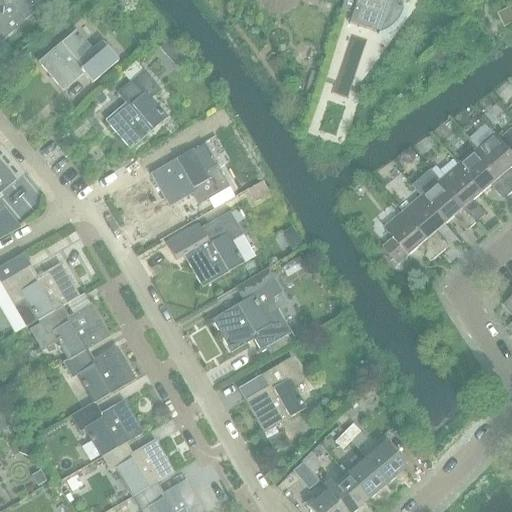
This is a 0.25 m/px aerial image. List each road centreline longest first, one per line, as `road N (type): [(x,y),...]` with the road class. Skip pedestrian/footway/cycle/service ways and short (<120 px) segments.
road 1 (residential): [(275,511),(114,238),(74,207)]
road 2 (residential): [(511,382),(459,300),(462,284),(511,241)]
road 3 (residential): [(414,511),(511,407)]
